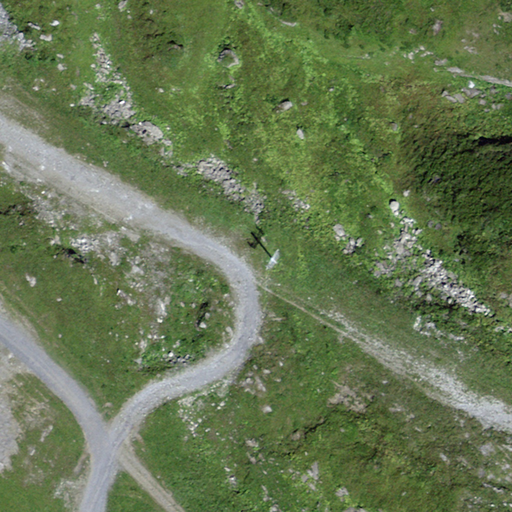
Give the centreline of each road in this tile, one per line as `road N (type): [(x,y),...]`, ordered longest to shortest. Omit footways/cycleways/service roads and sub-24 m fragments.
road 1 (track): [(0,128),(213,252),(237,276),(247,302),(238,352),(124,422),(92,511)]
road 2 (track): [(0,324),(177,511)]
